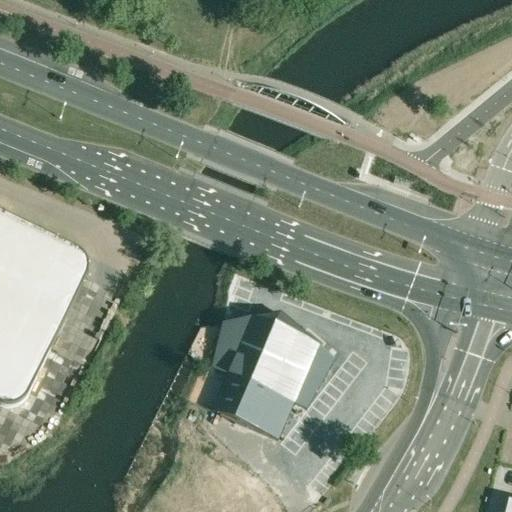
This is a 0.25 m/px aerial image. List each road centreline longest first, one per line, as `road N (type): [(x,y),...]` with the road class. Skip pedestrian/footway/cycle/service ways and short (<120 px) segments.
road 1 (primary): [(491,256),(0,66)]
road 2 (primary): [(0,129),(249,231),(478,304)]
road 3 (unclassified): [(381,511),(443,411),(478,304)]
road 4 (residential): [(0,186),(124,237),(95,304)]
